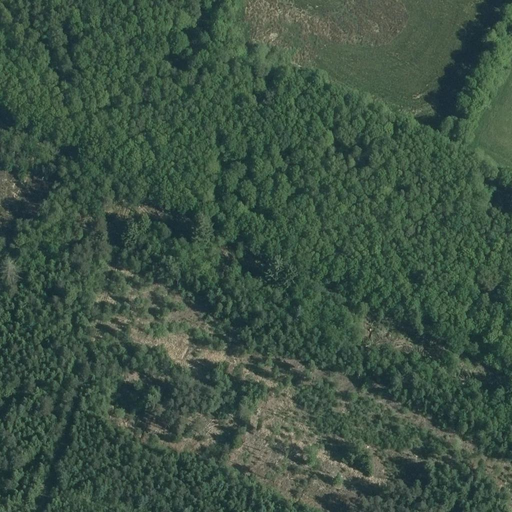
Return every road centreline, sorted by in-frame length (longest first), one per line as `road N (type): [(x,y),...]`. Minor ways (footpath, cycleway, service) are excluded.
road 1 (track): [(511,382),(134,190)]
road 2 (track): [(65,155),(69,134),(26,0)]
